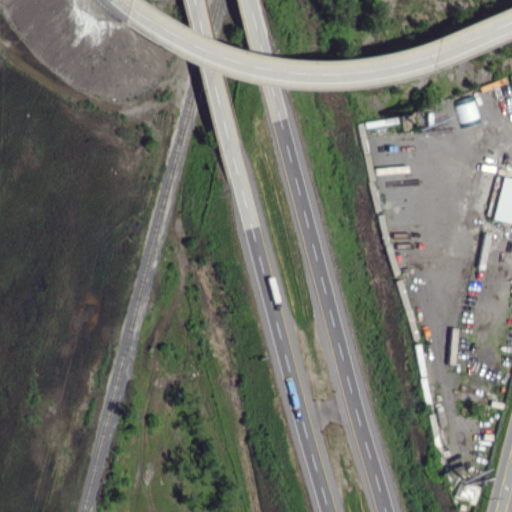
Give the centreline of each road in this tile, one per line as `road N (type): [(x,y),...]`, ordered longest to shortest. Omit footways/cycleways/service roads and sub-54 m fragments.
road 1 (motorway): [(112,0),(190,50),(292,74),(396,64),(511,16)]
road 2 (motorway): [(383,511),(276,111)]
road 3 (motorway): [(226,138),(325,511)]
road 4 (motorway): [(190,0),(226,138)]
